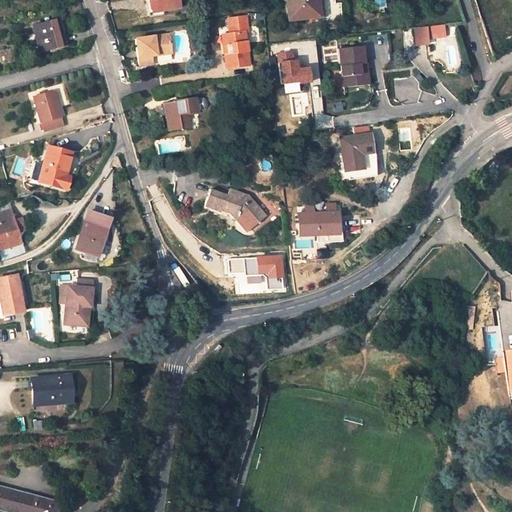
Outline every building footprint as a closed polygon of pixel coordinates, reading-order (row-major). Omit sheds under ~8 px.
[(150,3),(152,12),(179,7),(178,0),(145,0),(147,4),(150,3)] [(285,0),(288,20),(311,17),(311,20),(319,19),(317,1),(314,1),(313,0),(285,0)] [(317,1),(319,19),(321,19),(322,19),(323,18),(323,17),(324,16),(324,15),(321,0),(313,0),(314,1),(317,1)] [(384,9),(383,0),(372,0),(373,9),(384,9)] [(341,3),(329,4),(330,19),(342,19),(341,3)] [(372,15),(369,8),(362,11),(365,18),(372,15)] [(64,49),(56,22),(32,28),(40,55),(64,49)] [(228,26),(229,35),(221,36),(226,69),(248,66),(243,33),(247,32),(246,24),(228,26)] [(434,26),(435,33),(444,32),(443,25),(434,26)] [(432,34),(435,33),(434,26),(426,27),(427,34),(432,34)] [(427,34),(426,27),(414,28),(416,46),(433,44),(432,34),(427,34)] [(170,50),(167,35),(134,40),(139,66),(151,64),(150,56),(155,55),(155,52),(170,50)] [(361,86),(359,64),(364,63),(362,46),(339,49),(343,88),(361,86)] [(296,61),(293,61),(292,51),(277,53),(280,84),(298,82),(298,83),(309,82),(308,68),(297,69),(296,61)] [(368,85),(365,63),(364,63),(359,64),(361,86),(368,85)] [(33,97),(43,131),(63,126),(60,117),(61,117),(54,91),(33,97)] [(190,128),(187,113),(203,110),(204,109),(206,108),(206,107),(207,105),(207,104),(207,102),(206,101),(205,100),(204,99),(202,98),(201,98),(164,104),(168,131),(190,128)] [(342,110),(340,102),(333,104),(335,112),(342,110)] [(370,134),(339,138),(344,172),(347,172),(349,180),(375,177),(375,155),(374,154),(373,153),(372,152),(370,134)] [(158,153),(174,152),(173,141),(157,142),(158,153)] [(71,153),(48,146),(38,182),(66,190),(69,178),(65,176),(71,153)] [(410,159),(409,151),(400,152),(401,160),(410,159)] [(261,216),(242,197),(231,192),(228,199),(203,190),(197,207),(213,213),(214,211),(229,217),(232,216),(246,230),(261,216)] [(326,213),(334,213),(334,204),(325,205),(326,213)] [(0,213),(9,211),(7,205),(0,206),(0,213)] [(329,235),(338,234),(337,216),(340,216),(340,209),(337,209),(337,213),(334,213),(326,213),(313,214),(305,214),(297,214),(298,236),(316,235),(316,243),(328,242),(328,239),(329,239),(329,235)] [(0,213),(0,249),(9,246),(18,244),(15,233),(11,220),(9,211),(0,213)] [(109,218),(88,211),(75,248),(96,256),(109,218)] [(337,216),(338,234),(329,235),(329,239),(328,239),(328,242),(341,242),(340,216),(337,216)] [(11,220),(15,233),(24,231),(20,218),(11,220)] [(9,246),(0,249),(0,260),(0,261),(5,260),(18,255),(24,253),(22,246),(10,250),(9,246)] [(327,259),(326,249),(300,250),(301,261),(327,259)] [(280,255),(226,258),(227,276),(265,274),(266,292),(282,291),(280,255)] [(0,277),(0,303),(2,315),(23,311),(20,295),(23,294),(20,281),(18,275),(16,275),(14,275),(0,277)] [(78,279),(77,287),(91,288),(92,281),(78,279)] [(61,285),(59,303),(66,304),(68,286),(61,285)] [(66,304),(64,324),(81,326),(83,307),(90,307),(91,288),(77,287),(68,286),(66,304)] [(475,307),(465,306),(463,327),(473,328),(475,307)] [(83,307),(81,326),(88,327),(90,307),(83,307)] [(243,370),(237,369),(235,379),(241,380),(243,370)] [(32,380),(34,404),(69,402),(67,377),(32,380)] [(14,419),(17,432),(24,430),(21,417),(14,419)] [(0,488),(0,509),(10,511),(55,511),(58,503),(0,488)]
